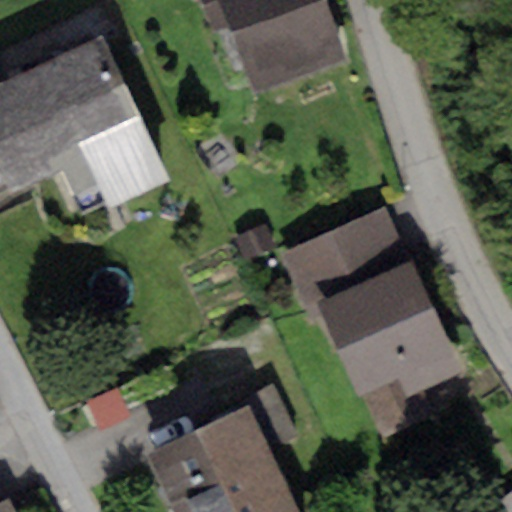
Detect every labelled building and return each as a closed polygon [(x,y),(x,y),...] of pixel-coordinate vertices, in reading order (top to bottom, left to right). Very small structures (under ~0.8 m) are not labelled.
[(329,0),(201,0),(213,32),(229,26),(255,97),(352,62),(329,0)] [(104,33),(0,82),(0,185),(3,193),(60,166),(73,194),(99,182),(112,210),(174,180),(104,33)] [(324,305),(411,267),(385,207),(282,252),(309,312),(324,305)] [(264,223),(235,235),(246,261),(275,248),(264,223)] [(411,267),(324,305),(387,443),(437,421),(423,389),(459,373),(411,267)] [(132,412),(120,387),(85,404),(97,429),(132,412)] [(271,388),(140,452),(169,511),(303,511),(269,443),(293,431),(271,388)] [(511,511),(511,492),(500,500),(507,511),(511,511)] [(12,511),(8,503),(0,506),(0,511),(12,511)]
